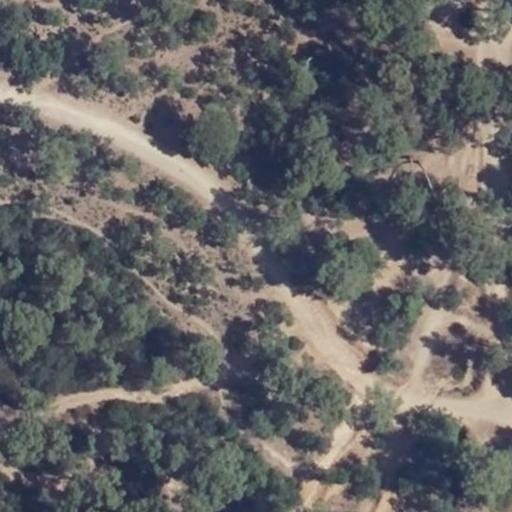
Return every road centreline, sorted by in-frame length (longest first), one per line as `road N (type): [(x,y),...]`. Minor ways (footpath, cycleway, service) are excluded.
road 1 (track): [(511,437),(388,393),(340,364),(302,321),(231,198),(152,142),(0,93)]
road 2 (unclassified): [(505,0),(494,30),(486,203)]
road 3 (track): [(305,511),(388,393)]
road 4 (track): [(486,203),(511,340)]
